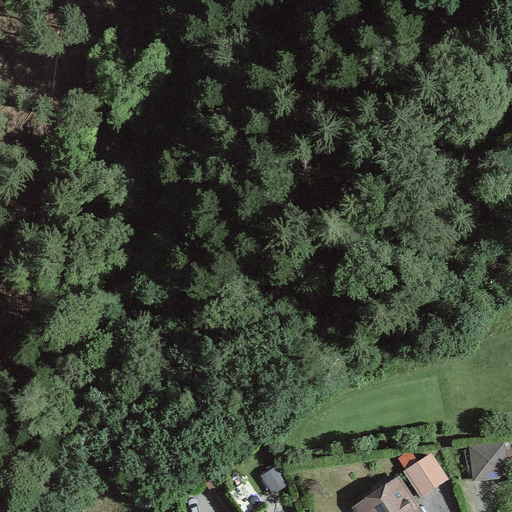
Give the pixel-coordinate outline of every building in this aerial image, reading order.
[(471,446),(474,480),(511,478),(508,443),(471,446)] [(407,471),(425,499),(453,481),(435,454),(407,471)] [(276,466),(260,477),(274,498),(290,487),(276,466)] [(216,474),(204,481),(213,496),(225,488),(216,474)] [(354,511),(424,511),(401,476),(352,508),(354,511)]
